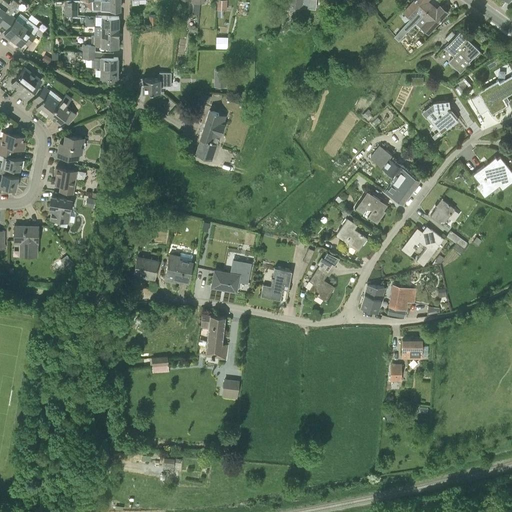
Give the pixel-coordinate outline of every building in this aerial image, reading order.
[(10,14),(10,15),(19,3),(14,0),(11,0),(9,3),(4,0),(0,0),(0,23),(2,25),(10,14)] [(77,0),(78,1),(82,1),(88,6),(92,10),(91,0),(77,0)] [(91,0),(92,10),(119,10),(119,0),(91,0)] [(223,10),(227,10),(226,0),(217,0),(217,10),(223,10)] [(302,0),(288,0),(288,5),(287,10),(300,12),(300,7),(301,7),(302,2),(303,2),(302,0)] [(415,22),(431,5),(426,1),(427,0),(413,0),(404,12),(410,18),(411,18),(415,22)] [(420,27),(428,34),(447,12),(439,6),(436,9),(431,5),(415,22),(420,27)] [(78,15),(77,8),(64,7),(64,15),(65,15),(71,15),(78,15)] [(23,24),(27,18),(20,13),(16,19),(10,15),(10,14),(2,25),(7,29),(4,33),(11,38),(22,24),(23,24)] [(95,16),(95,26),(101,26),(118,26),(119,16),(95,16)] [(11,38),(20,46),(23,42),(28,45),(36,35),(34,34),(39,27),(27,18),(23,24),(22,24),(11,38)] [(94,35),(118,36),(118,26),(101,26),(95,26),(94,26),(94,35)] [(470,63),(469,62),(480,51),(459,31),(444,47),(453,56),(448,62),(460,74),(470,63)] [(83,50),(95,51),(95,47),(118,47),(118,36),(94,35),(94,36),(91,36),(91,44),(83,43),(83,50)] [(216,48),(227,49),(227,37),(216,37),(216,48)] [(95,52),(95,51),(83,50),(82,58),(92,59),(91,66),(118,67),(118,57),(100,57),(100,52),(95,52)] [(49,62),(51,58),(45,54),(42,59),(42,60),(48,63),(49,62)] [(507,77),(511,74),(511,72),(508,65),(503,68),(507,77)] [(117,78),(118,67),(91,66),(91,67),(100,68),(100,78),(102,78),(102,84),(115,84),(115,78),(117,78)] [(214,86),(226,86),(227,70),(214,70),(214,86)] [(159,90),(159,85),(171,85),(171,71),(159,71),(159,78),(142,77),(142,85),(141,85),(141,88),(142,89),(142,91),(159,90)] [(18,93),(26,99),(39,82),(28,74),(25,78),(19,73),(11,83),(20,90),(18,93)] [(46,75),(42,79),(47,83),(51,78),(46,75)] [(511,75),(486,91),(498,110),(507,105),(503,98),(511,92),(511,76),(511,75)] [(467,91),(462,85),(457,89),(461,95),(467,91)] [(48,116),(58,103),(46,93),(47,90),(43,87),(34,99),(39,103),(36,107),(48,116)] [(68,123),(77,112),(66,104),(72,97),(66,92),(58,103),(48,116),(49,115),(60,123),(62,119),(68,123)] [(427,115),(439,130),(444,125),(447,128),(457,120),(449,111),(451,109),(451,108),(449,108),(448,100),(434,102),(433,108),(434,110),(427,115)] [(217,122),(220,113),(209,110),(194,154),(212,160),(218,143),(217,143),(220,135),(222,135),(226,124),(217,122)] [(0,153),(4,154),(15,157),(15,156),(12,156),(13,150),(12,150),(12,147),(23,149),(25,141),(22,141),(23,136),(6,132),(5,139),(0,137),(0,153)] [(78,159),(82,137),(65,134),(63,143),(59,143),(57,155),(78,159)] [(392,154),(379,145),(369,158),(381,167),(383,166),(396,177),(386,191),(401,203),(418,179),(389,158),(392,154)] [(15,157),(4,154),(3,160),(0,159),(0,160),(0,172),(2,173),(8,174),(9,168),(19,170),(21,158),(15,157)] [(475,185),(484,197),(498,185),(502,189),(511,181),(511,172),(500,156),(485,167),(484,165),(472,174),(479,183),(475,185)] [(75,178),(76,170),(55,167),(54,174),(56,174),(55,184),(61,185),(60,191),(74,194),(75,178)] [(18,176),(8,174),(2,173),(0,180),(0,179),(0,185),(15,189),(18,176)] [(367,216),(377,223),(385,211),(383,210),(387,205),(367,190),(354,207),(362,213),(366,207),(371,210),(367,216)] [(68,221),(71,199),(51,196),(49,207),(52,207),(50,218),(68,221)] [(85,206),(93,207),(94,198),(87,197),(85,206)] [(442,224),(455,207),(442,197),(436,205),(435,204),(437,206),(430,215),(442,224)] [(356,223),(350,219),(352,215),(344,209),(343,211),(342,214),(348,218),(337,232),(346,239),(345,240),(357,249),(366,238),(353,228),(356,223)] [(37,255),(38,235),(38,225),(14,225),(14,242),(20,242),(20,255),(37,255)] [(417,260),(423,264),(435,249),(433,247),(441,237),(431,229),(430,229),(431,230),(427,235),(424,233),(423,235),(420,233),(422,231),(417,227),(411,235),(412,235),(401,249),(402,249),(402,248),(410,254),(416,246),(415,246),(419,240),(427,246),(417,260)] [(467,242),(450,230),(446,236),(456,242),(463,248),(467,242)] [(472,242),(477,246),(482,240),(476,236),(472,242)] [(453,247),(460,253),(463,248),(456,242),(453,247)] [(164,277),(188,282),(192,262),(191,261),(192,254),(180,252),(179,259),(178,259),(179,255),(169,253),(164,277)] [(432,263),(437,267),(444,258),(439,254),(432,263)] [(67,255),(60,260),(65,266),(72,261),(67,255)] [(154,277),(158,260),(137,256),(134,273),(154,277)] [(332,264),(322,258),(321,257),(317,263),(320,265),(309,280),(314,283),(309,290),(314,293),(314,294),(316,295),(317,294),(325,300),(333,287),(322,279),(332,264)] [(247,282),(249,270),(250,266),(233,263),(231,273),(214,269),(211,286),(236,291),(238,281),(247,282)] [(287,289),(291,271),(274,267),(270,286),(263,284),(260,296),(280,300),(282,288),(287,289)] [(384,286),(367,283),(360,305),(376,310),(384,286)] [(387,314),(403,316),(408,287),(392,284),(387,314)] [(222,344),(224,326),(225,316),(202,313),(201,326),(209,327),(205,356),(225,358),(226,344),(222,344)] [(402,357),(421,358),(422,355),(427,355),(428,346),(422,346),(422,339),(402,339),(402,357)] [(153,366),(168,365),(167,356),(152,357),(153,366)] [(401,381),(401,364),(391,363),(390,380),(401,381)] [(223,392),(237,394),(238,381),(224,379),(223,392)] [(176,462),(182,462),(182,458),(165,457),(165,465),(176,466),(176,462)]
